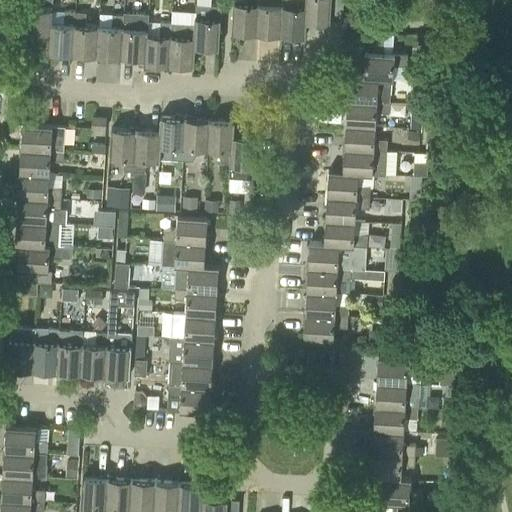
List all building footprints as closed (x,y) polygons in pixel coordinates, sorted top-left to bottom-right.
[(52,29),(53,22),(53,8),(39,7),(39,0),(27,0),(26,36),(49,37),(50,28),(52,29)] [(232,31),(257,33),(258,0),(248,0),(248,2),(234,1),(232,31)] [(258,0),(257,33),(281,34),(283,4),(270,3),(270,0),(258,0)] [(307,21),(308,0),(297,0),(297,5),(283,4),(281,34),(306,36),(307,21)] [(330,22),(331,18),(331,0),(308,0),(307,21),(330,22)] [(331,0),(331,18),(343,19),(343,0),(331,0)] [(196,46),(219,48),(222,5),(210,5),(210,17),(195,16),(194,36),(193,42),(196,42),(196,46)] [(48,52),(74,53),(76,11),(65,10),(65,23),(53,22),(52,29),(50,28),(49,37),(48,52)] [(74,53),(97,55),(99,25),(86,24),(87,12),(76,11),(74,53)] [(97,55),(122,56),(124,14),(113,13),(112,26),(99,25),(97,55)] [(122,56),(145,58),(145,50),(147,50),(149,33),(149,28),(135,27),(135,15),(124,14),(122,56)] [(144,63),(169,64),(172,22),(161,21),(161,34),(149,33),(147,50),(145,50),(145,58),(144,63)] [(195,65),(196,46),(196,42),(193,42),(194,36),(182,35),(183,22),(172,22),(169,64),(195,65)] [(371,49),(395,49),(395,36),(371,35),(371,49)] [(379,76),(379,78),(394,79),(394,64),(407,65),(408,54),(365,51),(364,75),(379,76)] [(348,99),(390,102),(391,91),(378,90),(379,78),(379,76),(364,75),(350,74),(348,99)] [(346,123),(376,125),(377,112),(390,112),(390,102),(348,99),(346,123)] [(172,159),(183,159),(186,117),(160,115),(159,130),(159,139),(162,139),(161,145),(173,146),(172,159)] [(93,116),(92,127),(106,128),(107,117),(93,116)] [(195,147),(208,148),(210,118),(186,117),(183,159),(194,160),(195,147)] [(220,162),(230,162),(233,119),(210,118),(208,148),(221,149),(220,162)] [(243,178),(245,178),(255,178),(258,136),(245,134),(246,120),(233,119),(230,162),(230,164),(244,165),(243,178)] [(64,151),(65,139),(66,125),(53,124),(23,122),(22,147),(64,151)] [(345,147),(387,150),(388,138),(375,138),(376,125),(346,123),(345,147)] [(124,170),(135,171),(137,128),(112,127),(110,156),(124,157),(124,170)] [(137,128),(135,171),(145,171),(146,159),(160,160),(161,145),(162,139),(159,139),(159,130),(137,128)] [(92,142),(92,151),(105,152),(106,143),(92,142)] [(20,171),(50,173),(51,160),(64,160),(64,151),(22,147),(20,171)] [(359,173),(373,174),(386,174),(387,150),(345,147),(343,169),(343,171),(359,173)] [(428,165),(429,151),(417,151),(417,165),(428,165)] [(327,194),(370,197),(371,185),(358,185),(359,173),(343,171),(343,169),(329,169),(327,194)] [(19,195),(61,198),(62,187),(49,186),(50,173),(20,171),(19,195)] [(110,202),(133,203),(133,193),(110,193),(110,202)] [(326,218),(356,220),(357,207),(369,208),(370,197),(327,194),(326,218)] [(17,219),(47,221),(48,208),(61,208),(61,198),(19,195),(17,219)] [(117,233),(117,207),(98,206),(98,233),(117,233)] [(164,238),(206,241),(208,216),(178,214),(177,228),(165,227),(164,238)] [(324,243),(340,244),(367,246),(368,234),(355,233),(356,220),(326,218),(325,241),(324,243)] [(21,244),(63,247),(63,245),(59,244),(59,235),(46,234),(47,221),(17,219),(16,244),(21,244)] [(198,264),(205,264),(206,241),(164,238),(163,249),(176,250),(175,264),(189,265),(189,266),(198,266),(198,264)] [(309,265),(351,268),(352,257),(339,256),(340,244),(324,243),(325,241),(310,240),(309,265)] [(19,280),(28,280),(39,281),(49,281),(49,270),(50,256),(63,257),(63,247),(21,244),(19,280)] [(399,266),(401,248),(389,247),(387,266),(399,266)] [(116,273),(129,273),(129,263),(117,262),(116,273)] [(175,287),(218,290),(219,265),(205,264),(198,264),(198,266),(189,266),(189,277),(176,276),(175,287)] [(307,290),(337,292),(338,278),(350,279),(351,268),(309,265),(307,290)] [(115,286),(128,286),(129,273),(116,273),(115,286)] [(63,287),(63,299),(78,299),(78,288),(63,287)] [(186,312),(216,314),(218,290),(175,287),(174,298),(187,299),(186,312)] [(305,313),(348,316),(349,305),(336,304),(337,292),(307,290),(305,313)] [(172,335),(215,338),(216,314),(186,312),(185,325),(173,324),(172,335)] [(304,338),(334,340),(335,326),(348,326),(348,316),(305,313),(304,338)] [(8,367),(33,369),(35,326),(23,325),(11,325),(8,367)] [(33,369),(57,371),(60,328),(49,327),(35,326),(33,369)] [(57,371),(81,372),(83,342),(83,330),(71,329),(60,328),(57,371)] [(81,372),(105,374),(108,331),(97,330),(96,343),(83,342),(81,372)] [(105,374),(130,375),(132,345),(118,344),(119,332),(108,331),(105,374)] [(152,356),(153,332),(139,332),(138,375),(166,376),(167,356),(152,356)] [(183,361),(213,362),(215,338),(172,335),(171,346),(184,347),(183,361)] [(377,381),(407,382),(408,369),(421,370),(421,358),(379,355),(377,381)] [(169,383),(212,386),(213,362),(183,361),(182,373),(170,372),(169,383)] [(446,383),(455,383),(456,367),(447,366),(446,383)] [(419,396),(417,396),(418,383),(407,382),(377,381),(376,404),(418,407),(419,396)] [(167,408),(180,409),(210,411),(212,386),(169,383),(167,408)] [(374,428),(404,430),(405,417),(418,418),(418,407),(376,404),(374,428)] [(5,449),(48,452),(48,441),(36,440),(37,426),(7,424),(5,449)] [(373,452),(415,455),(416,444),(403,443),(404,430),(374,428),(373,452)] [(78,453),(79,442),(68,441),(67,452),(78,453)] [(4,473),(34,475),(34,462),(47,463),(48,452),(5,449),(4,473)] [(411,477),(401,477),(402,465),(415,465),(415,455),(373,452),(371,477),(381,478),(411,480),(411,477)] [(2,497),(45,499),(46,489),(33,488),(34,475),(4,473),(2,497)] [(94,511),(106,511),(108,476),(83,475),(81,505),(95,506),(94,511)] [(116,511),(117,507),(131,508),(133,478),(108,476),(106,511),(116,511)] [(143,511),(154,511),(156,479),(133,478),(131,508),(144,509),(143,511)] [(381,478),(380,501),(422,504),(423,492),(410,491),(411,480),(381,478)] [(165,511),(165,510),(178,511),(180,481),(156,479),(154,511),(165,511)] [(203,511),(204,497),(205,482),(180,481),(178,511),(192,511),(191,511),(203,511)] [(1,511),(31,511),(32,510),(44,511),(45,499),(2,497),(1,511)] [(227,511),(228,498),(204,497),(203,511),(227,511)]
